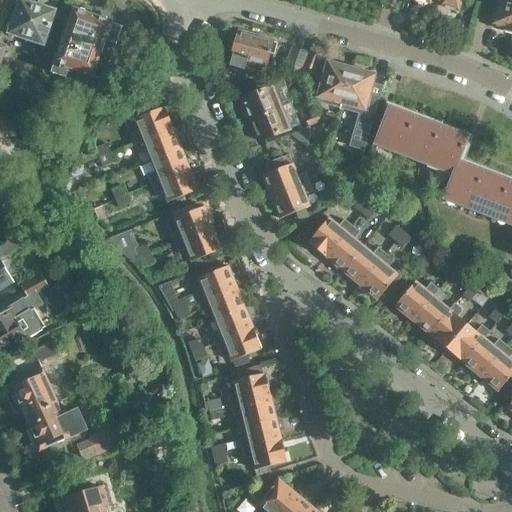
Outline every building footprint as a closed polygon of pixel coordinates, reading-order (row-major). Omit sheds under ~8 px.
[(56,13),(53,12),(57,2),(51,0),(40,0),(38,7),(19,0),(8,35),(44,47),(56,13)] [(436,0),(436,2),(442,3),(441,6),(444,7),(446,10),(451,11),(454,10),(458,11),(460,0),(436,0)] [(503,32),(511,34),(511,0),(499,0),(492,26),(504,29),(503,32)] [(51,73),(66,79),(69,69),(103,81),(122,28),(74,10),(51,73)] [(269,54),(274,55),(277,44),(239,34),(233,57),(230,66),(243,70),(246,61),(265,66),(269,54)] [(286,65),(296,67),(300,51),(291,48),(286,65)] [(309,51),(302,72),(314,76),(321,55),(309,51)] [(341,104),(350,70),(348,69),(346,66),(341,65),(338,66),(327,63),(316,102),(328,105),(329,101),(340,104),(341,104)] [(353,70),(350,70),(341,104),(340,104),(339,108),(360,114),(355,132),(354,132),(350,146),(365,150),(379,99),(368,96),(374,76),(363,73),(361,70),(356,69),(353,70)] [(301,80),(298,70),(286,75),(289,84),(301,80)] [(243,99),(251,120),(281,108),(272,87),(243,99)] [(106,112),(111,123),(133,114),(129,103),(106,112)] [(131,134),(135,144),(173,129),(164,107),(135,119),(139,131),(131,134)] [(281,108),(251,120),(260,141),(296,126),(293,117),(286,119),(281,108)] [(403,150),(415,120),(416,118),(401,113),(400,115),(388,110),(376,140),(389,145),(387,150),(401,155),(403,150)] [(304,117),(307,126),(319,121),(316,113),(304,117)] [(426,125),(415,120),(403,150),(415,155),(413,160),(428,165),(429,160),(441,130),(442,128),(427,123),(426,125)] [(147,150),(151,160),(181,149),(173,129),(135,144),(139,153),(147,150)] [(440,170),(453,175),(454,175),(458,165),(468,138),(453,133),(452,135),(441,130),(429,160),(441,165),(440,170)] [(320,135),(311,133),(308,142),(317,145),(320,135)] [(94,149),(101,167),(114,163),(107,144),(94,149)] [(181,149),(151,160),(156,171),(148,175),(151,184),(190,170),(181,149)] [(263,176),(271,197),(309,183),(305,173),(298,176),(293,164),(287,166),(283,157),(266,165),(270,173),(263,176)] [(469,169),(458,165),(454,175),(453,175),(445,195),(458,199),(456,204),(470,210),(472,205),(484,175),(485,173),(470,167),(469,169)] [(190,170),(151,184),(155,194),(163,190),(168,202),(197,190),(190,170)] [(325,179),(335,188),(342,180),(332,171),(325,179)] [(498,215),(510,185),(511,183),(496,177),(495,179),(484,175),(472,205),(484,209),(483,214),(497,220),(498,215)] [(309,183),(271,197),(280,219),(311,207),(306,195),(313,192),(309,183)] [(511,185),(510,185),(498,215),(510,219),(509,224),(511,225),(511,185)] [(111,191),(114,200),(126,195),(123,186),(111,191)] [(126,195),(114,200),(118,208),(130,203),(126,195)] [(353,208),(361,214),(369,204),(362,198),(353,208)] [(369,204),(361,214),(369,221),(377,211),(369,204)] [(171,234),(175,243),(213,228),(204,206),(174,218),(179,231),(171,234)] [(309,242),(327,257),(351,226),(344,220),(339,225),(330,218),(309,242)] [(351,226),(327,257),(345,272),(364,246),(355,238),(359,233),(351,226)] [(388,236),(395,243),(404,232),(396,226),(388,236)] [(213,228),(175,243),(179,253),(187,250),(192,261),(221,249),(213,228)] [(404,232),(395,243),(403,249),(411,238),(404,232)] [(153,261),(146,244),(133,250),(134,251),(124,256),(127,264),(129,263),(132,269),(153,261)] [(345,272),(361,285),(385,254),(377,248),(373,253),(364,246),(345,272)] [(385,254),(361,285),(378,299),(398,274),(388,266),(393,261),(385,254)] [(0,292),(14,284),(0,261),(0,292)] [(439,273),(447,280),(455,269),(447,263),(439,273)] [(187,307),(199,303),(236,288),(228,266),(198,278),(203,290),(171,303),(175,312),(187,307)] [(455,269),(447,280),(454,285),(463,275),(455,269)] [(27,298),(28,299),(37,294),(48,287),(42,276),(21,288),(27,298)] [(395,306),(412,320),(437,289),(430,283),(425,289),(416,281),(395,306)] [(461,296),(469,302),(478,292),(470,285),(461,296)] [(236,288),(199,303),(203,312),(211,309),(216,322),(245,310),(236,288)] [(437,289),(412,320),(429,334),(450,309),(441,302),(445,296),(437,289)] [(44,330),(43,329),(46,327),(35,309),(43,304),(37,294),(28,299),(27,298),(6,311),(6,310),(0,313),(0,351),(15,343),(15,344),(26,337),(27,340),(44,330)] [(450,309),(429,334),(447,349),(467,323),(458,316),(463,310),(454,303),(450,309)] [(187,307),(175,312),(178,321),(191,316),(187,307)] [(488,318),(495,324),(504,314),(496,307),(488,318)] [(211,334),(215,343),(253,328),(245,310),(216,322),(220,331),(211,334)] [(447,349),(464,363),(490,332),(481,325),(477,331),(467,323),(447,349)] [(253,328),(215,343),(219,353),(227,349),(232,361),(261,349),(253,328)] [(188,343),(192,353),(204,348),(200,338),(188,343)] [(464,363),(480,376),(506,346),(498,340),(494,345),(485,338),(464,363)] [(33,351),(39,363),(62,352),(57,340),(33,351)] [(511,351),(506,346),(480,376),(498,391),(511,374),(511,359),(509,358),(511,354),(511,351)] [(204,348),(192,353),(195,362),(208,357),(204,348)] [(13,391),(25,418),(62,400),(61,397),(56,399),(44,370),(27,377),(29,383),(13,391)] [(207,402),(209,409),(271,395),(266,374),(235,381),(238,395),(207,402)] [(63,386),(67,394),(81,388),(77,379),(63,386)] [(271,395),(209,409),(211,420),(224,417),(222,409),(231,407),(233,415),(242,413),(245,427),(277,420),(271,395)] [(161,399),(164,410),(174,407),(171,396),(161,399)] [(62,400),(25,418),(37,446),(55,438),(57,444),(88,430),(77,409),(78,408),(74,400),(64,404),(62,400)] [(239,439),(241,450),(281,440),(277,420),(245,427),(248,437),(239,439)] [(78,446),(84,460),(127,442),(121,425),(91,438),(91,440),(78,446)] [(281,440),(241,450),(244,459),(252,457),(255,470),(287,463),(281,440)] [(211,447),(213,457),(226,454),(223,444),(211,447)] [(226,454),(213,457),(215,466),(228,463),(226,454)] [(279,511),(295,493),(278,480),(258,505),(266,511),(279,511)] [(110,511),(103,488),(91,491),(89,485),(67,491),(69,497),(58,500),(61,511),(110,511)] [(295,493),(279,511),(310,511),(314,509),(295,493)]
